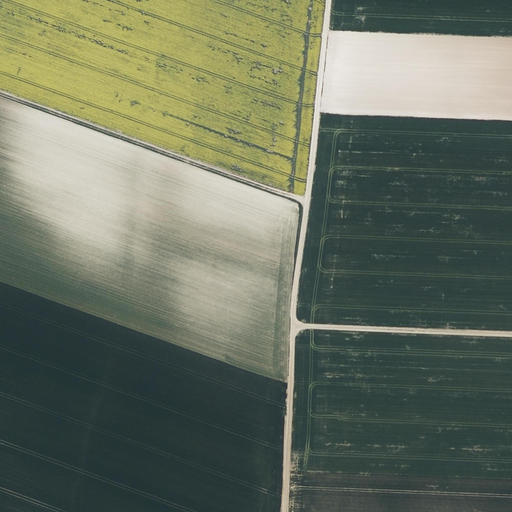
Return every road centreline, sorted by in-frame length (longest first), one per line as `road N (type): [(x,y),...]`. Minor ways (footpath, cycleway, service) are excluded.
road 1 (track): [(328,0),(290,327),(511,335)]
road 2 (track): [(0,90),(304,199)]
road 3 (track): [(292,327),(283,511)]
